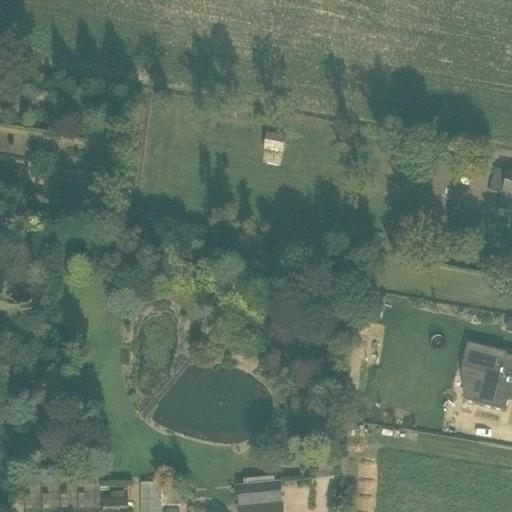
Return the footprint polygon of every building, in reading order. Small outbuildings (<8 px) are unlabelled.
[(287,137),(267,133),(264,151),(284,154),(287,137)] [(508,173),(496,170),(491,193),(502,195),(499,209),(510,211),(511,205),(511,204),(511,172),(508,171),(508,173)] [(511,382),(507,401),(511,402),(511,358),(506,357),(507,354),(468,345),(462,368),(501,378),(502,372),(511,374),(511,382)] [(281,511),(280,484),(245,488),(237,489),(239,511),(281,511)] [(161,511),(161,487),(141,487),(141,511),(161,511)] [(103,500),(104,511),(129,511),(129,500),(125,500),(125,492),(111,493),(111,499),(103,500)]
